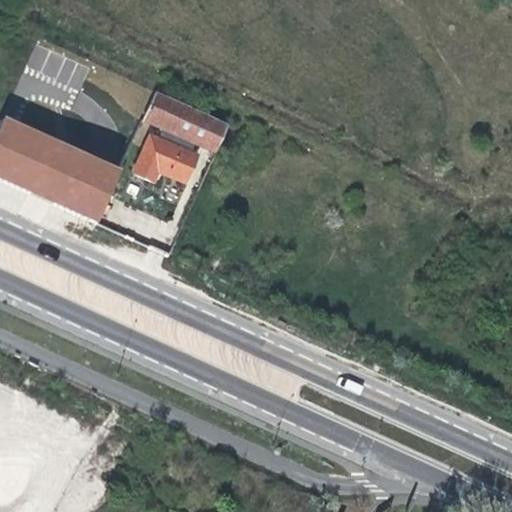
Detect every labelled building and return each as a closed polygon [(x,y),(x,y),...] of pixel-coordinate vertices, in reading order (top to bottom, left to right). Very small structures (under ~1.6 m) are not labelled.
[(141,124),(168,137),(186,145),(213,158),(226,129),(155,96),(144,117),(141,124)] [(0,121),(0,185),(40,203),(92,227),(117,174),(0,121)] [(168,137),(164,147),(181,155),(186,145),(168,137)] [(195,161),(181,155),(164,147),(149,140),(131,177),(150,186),(155,174),(168,180),(183,187),(195,161)] [(199,488),(216,497),(225,478),(208,470),(199,488)]
